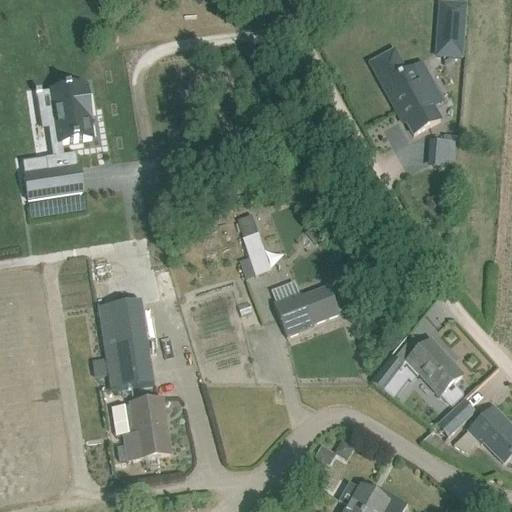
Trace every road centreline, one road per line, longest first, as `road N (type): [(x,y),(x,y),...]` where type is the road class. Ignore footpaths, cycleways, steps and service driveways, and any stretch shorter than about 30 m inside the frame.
road 1 (track): [(511,369),(432,277),(316,73),(288,0)]
road 2 (unclassified): [(511,501),(479,497),(340,417),(313,426),(261,480),(190,485)]
road 3 (track): [(10,511),(190,485)]
